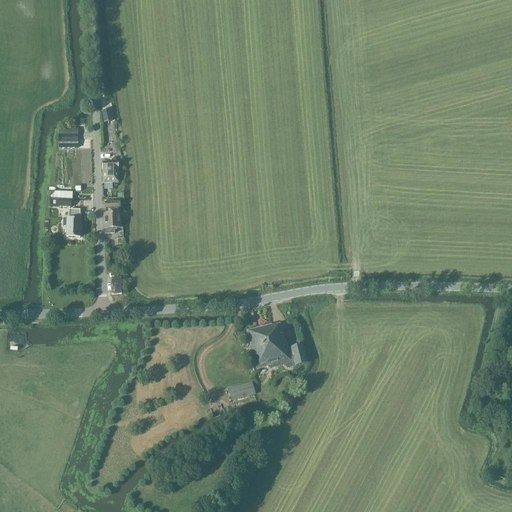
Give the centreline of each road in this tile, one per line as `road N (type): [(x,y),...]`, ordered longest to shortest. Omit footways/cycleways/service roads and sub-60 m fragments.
road 1 (tertiary): [(105,310),(227,308),(337,290),(511,292)]
road 2 (unclassified): [(105,310),(89,0)]
